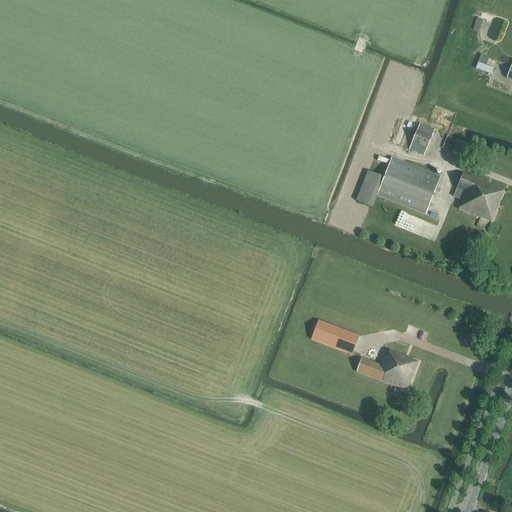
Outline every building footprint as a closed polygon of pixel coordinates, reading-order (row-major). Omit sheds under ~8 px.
[(478,23),(484,25),(488,14),(482,12),(478,23)] [(435,131),(431,129),(419,124),(409,150),(424,156),(435,131)] [(456,141),(451,153),(464,158),(469,146),(456,141)] [(391,158),(376,196),(425,215),(440,177),(391,158)] [(491,222),(504,191),(462,174),(454,195),(462,199),(461,201),(462,202),(459,210),(491,222)] [(389,329),(391,322),(367,316),(365,323),(389,329)] [(318,321),(311,340),(352,355),(360,337),(318,321)] [(418,362),(389,352),(387,359),(384,358),(381,367),(361,359),(356,373),(407,391),(418,362)]
